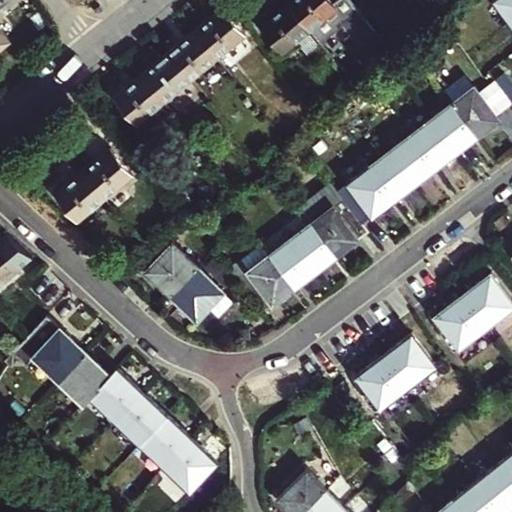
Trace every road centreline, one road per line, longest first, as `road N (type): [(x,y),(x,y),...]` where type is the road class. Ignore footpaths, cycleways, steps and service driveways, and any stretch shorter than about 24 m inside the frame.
road 1 (residential): [(511,174),(282,348),(222,364)]
road 2 (residential): [(0,187),(157,337),(222,364)]
road 3 (residential): [(0,125),(152,0)]
road 4 (residential): [(222,364),(256,511)]
